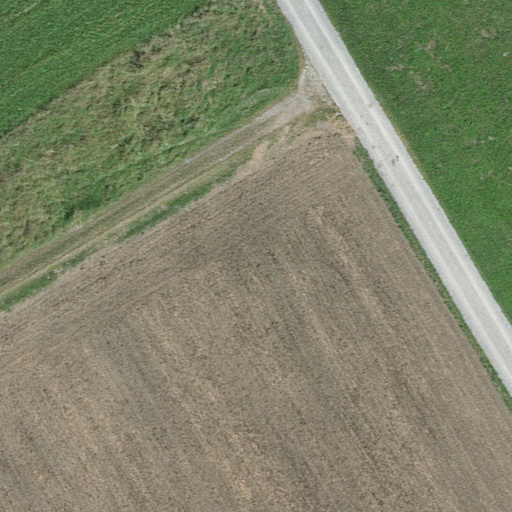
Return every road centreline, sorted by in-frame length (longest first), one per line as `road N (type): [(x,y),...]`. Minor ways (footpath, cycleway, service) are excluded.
road 1 (track): [(304,0),(511,348)]
road 2 (track): [(0,272),(344,66)]
